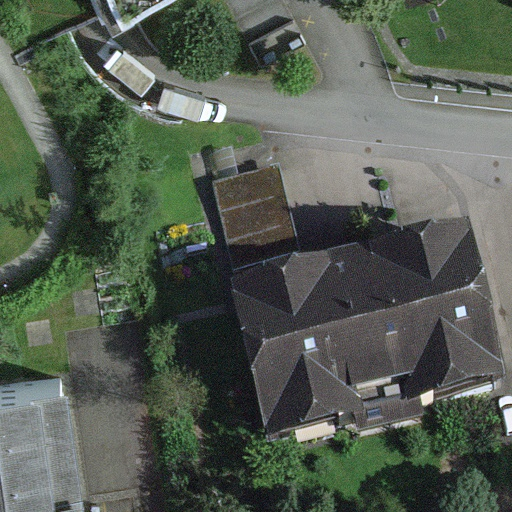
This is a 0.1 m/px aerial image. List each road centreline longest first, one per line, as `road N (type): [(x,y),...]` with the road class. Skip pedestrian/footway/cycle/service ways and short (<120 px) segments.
road 1 (residential): [(392,126),(190,93),(133,68),(112,23)]
road 2 (residential): [(325,0),(392,126)]
road 3 (residential): [(511,135),(392,126)]
